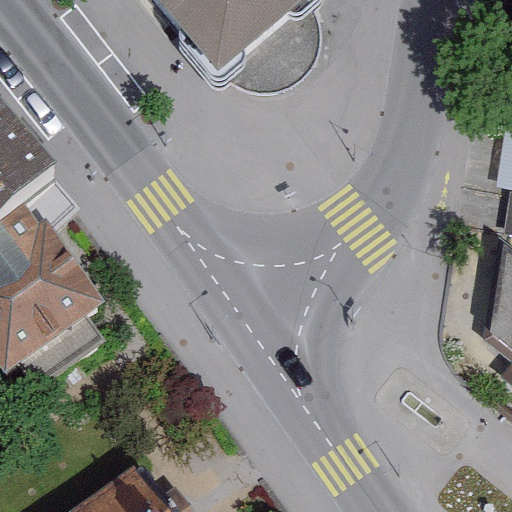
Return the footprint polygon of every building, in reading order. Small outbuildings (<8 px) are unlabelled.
[(135,0),(227,108),(334,18),(319,0),(135,0)] [(4,128),(0,131),(0,246),(65,201),(4,128)] [(65,201),(0,246),(0,377),(8,389),(104,322),(47,240),(78,219),(65,201)] [(511,272),(493,351),(511,366),(511,272)] [(151,511),(135,490),(104,511),(181,511),(176,504),(164,511),(151,511)]
